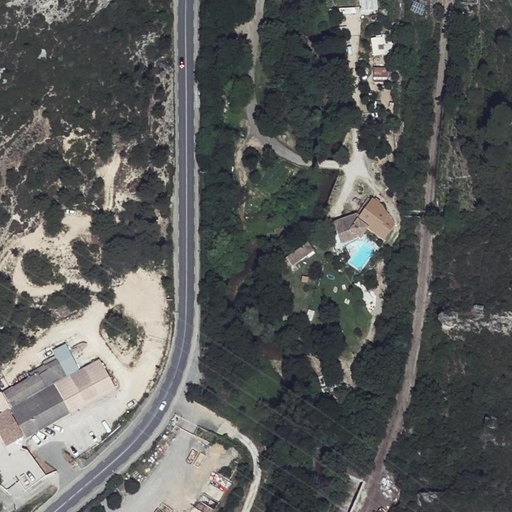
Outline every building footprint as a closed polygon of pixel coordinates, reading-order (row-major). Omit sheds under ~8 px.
[(360,0),(361,11),(377,10),(376,0),(360,0)] [(349,237),(353,243),(361,242),(367,232),(385,241),(395,226),(369,199),(357,216),(335,228),(338,237),(349,237)] [(297,252),(302,260),(315,252),(311,245),(297,252)] [(42,363),(35,367),(38,373),(46,388),(53,386),(78,371),(67,349),(58,354),(63,365),(47,373),(42,363)] [(58,354),(42,363),(47,373),(63,365),(58,354)] [(38,373),(1,391),(10,407),(39,392),(46,388),(38,373)] [(46,388),(39,392),(52,417),(66,410),(53,386),(46,388)] [(39,392),(10,407),(23,432),(52,417),(39,392)]
